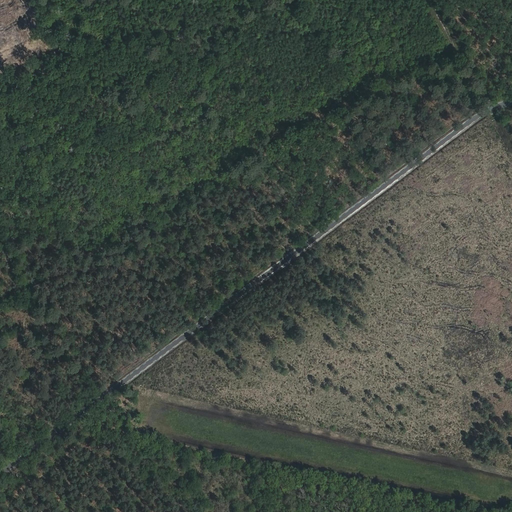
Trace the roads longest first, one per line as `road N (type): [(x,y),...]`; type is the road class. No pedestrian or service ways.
road 1 (unclassified): [(0,472),(487,109),(511,104)]
road 2 (track): [(116,384),(511,476)]
road 3 (track): [(511,132),(435,0)]
